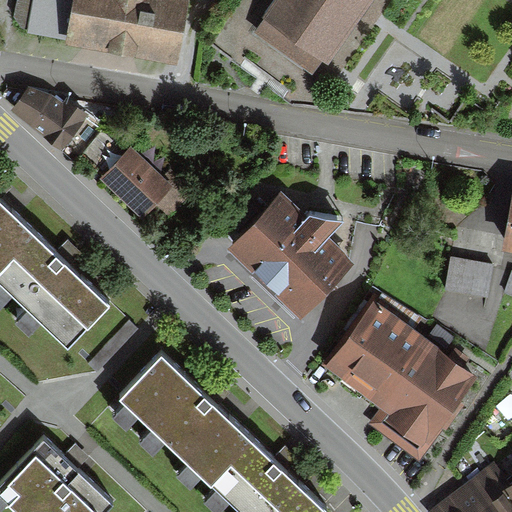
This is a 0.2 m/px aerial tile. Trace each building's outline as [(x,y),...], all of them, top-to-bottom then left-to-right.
[(18,0),(16,10),(22,24),(123,43),(176,53),(185,0),(18,0)] [(364,0),(266,0),(248,26),(312,73),(364,0)] [(13,104),(62,144),(89,107),(68,91),(64,96),(29,80),(22,90),(16,100),(13,104)] [(9,95),(16,100),(22,90),(15,86),(9,95)] [(130,142),(111,124),(87,151),(105,167),(100,171),(146,211),(156,200),(174,217),(198,190),(176,171),(170,177),(130,142)] [(282,183),(231,235),(301,303),(350,252),(324,227),(343,209),(309,202),(305,206),(282,183)] [(511,190),(503,238),(511,240),(511,190)] [(0,192),(0,274),(4,278),(0,282),(0,296),(3,299),(13,287),(29,302),(17,315),(30,327),(40,316),(69,343),(112,296),(68,256),(0,192)] [(454,253),(447,285),(486,293),(493,261),(454,253)] [(373,291),(321,361),(380,405),(368,420),(421,460),(467,398),(459,391),(476,368),(373,291)] [(217,398),(158,342),(116,387),(123,393),(113,404),(129,418),(140,406),(151,417),(138,432),(155,448),(168,434),(188,453),(174,468),(191,484),(206,469),(218,481),(206,494),(221,508),(234,495),(247,506),(241,511),(317,511),(328,501),(287,463),(217,398)] [(76,457),(44,428),(0,474),(0,504),(10,495),(27,511),(97,511),(115,494),(76,457)] [(428,507),(432,511),(511,511),(511,450),(498,462),(493,456),(428,507)]
